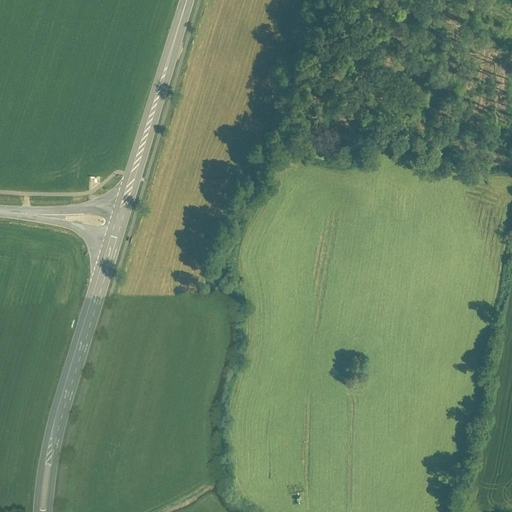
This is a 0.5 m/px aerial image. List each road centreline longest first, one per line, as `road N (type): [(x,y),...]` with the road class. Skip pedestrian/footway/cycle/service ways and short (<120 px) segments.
road 1 (tertiary): [(110,225),(63,392),(43,511)]
road 2 (tertiary): [(110,225),(184,0)]
